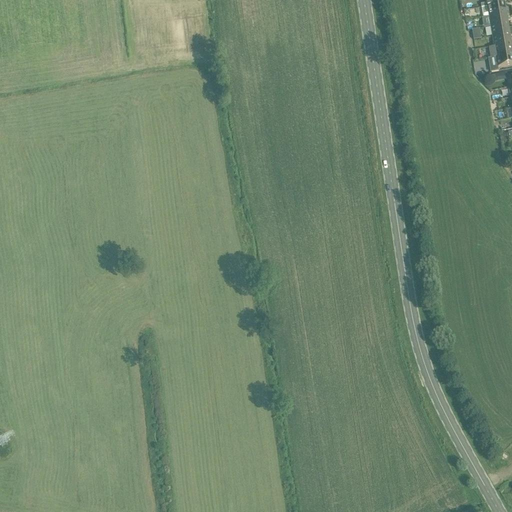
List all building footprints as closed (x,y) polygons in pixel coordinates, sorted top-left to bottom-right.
[(505,4),(488,7),(489,17),(507,14),(505,4)] [(507,14),(489,17),(491,27),(509,24),(507,14)] [(509,24),(491,27),(493,37),(510,34),(509,24)] [(510,34),(493,37),(494,47),(511,44),(510,34)] [(494,47),(490,48),(491,58),(496,57),(511,54),(511,44),(494,47)] [(511,54),(496,57),(498,68),(511,65),(511,54)]
